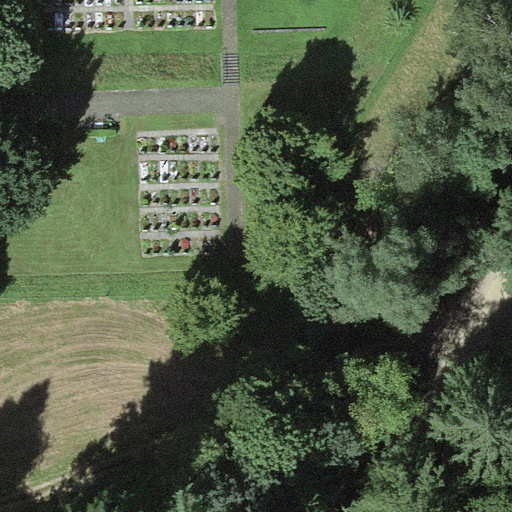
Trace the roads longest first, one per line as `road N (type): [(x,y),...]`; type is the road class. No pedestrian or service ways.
road 1 (track): [(511,390),(435,335),(340,340),(223,394),(0,471)]
road 2 (track): [(356,511),(511,165)]
